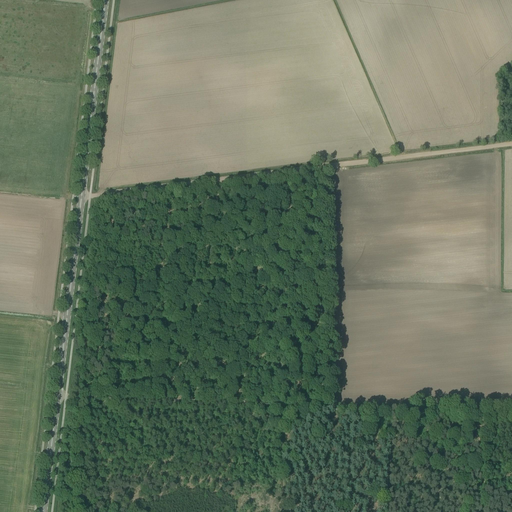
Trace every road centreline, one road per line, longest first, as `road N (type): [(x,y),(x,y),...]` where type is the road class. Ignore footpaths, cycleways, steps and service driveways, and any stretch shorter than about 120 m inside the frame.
road 1 (primary): [(43,511),(105,0)]
road 2 (track): [(274,172),(281,404)]
road 3 (track): [(511,411),(281,404)]
road 4 (track): [(274,172),(82,196)]
road 5 (track): [(511,143),(328,166)]
road 6 (track): [(281,404),(100,398)]
